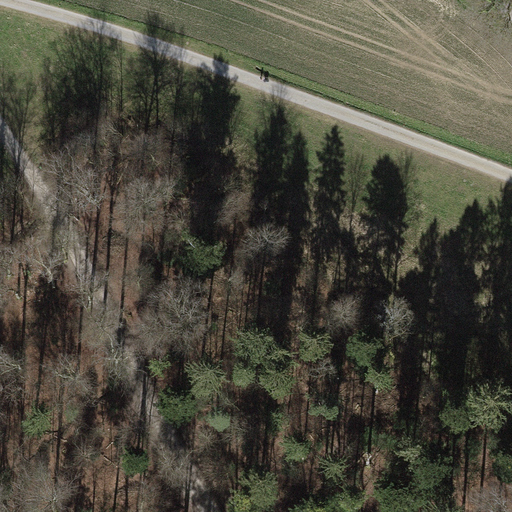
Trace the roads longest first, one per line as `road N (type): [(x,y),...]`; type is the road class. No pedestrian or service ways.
road 1 (track): [(3,0),(118,33),(511,178)]
road 2 (track): [(211,511),(30,161),(0,120)]
